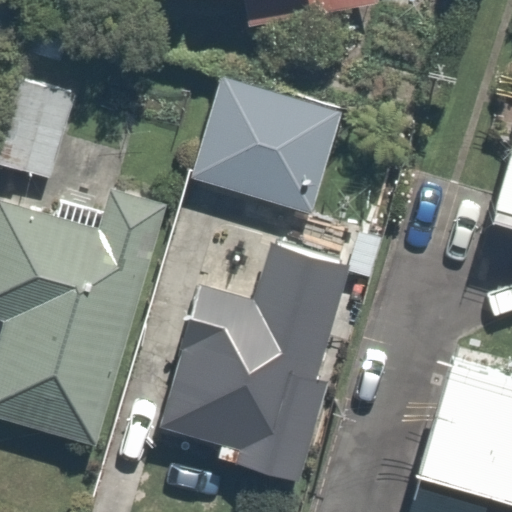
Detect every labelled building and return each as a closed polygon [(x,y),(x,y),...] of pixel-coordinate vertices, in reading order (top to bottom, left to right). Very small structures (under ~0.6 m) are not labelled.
[(238,0),(242,36),(431,18),(429,0),(238,0)] [(332,105),(207,62),(172,164),(297,207),(332,105)] [(68,88),(4,65),(0,75),(0,158),(39,172),(68,88)] [(511,65),(473,188),(511,200),(511,65)] [(79,201),(0,180),(0,422),(87,445),(152,195),(85,178),(79,201)] [(183,290),(144,411),(202,429),(197,446),(265,468),(332,258),(256,234),(233,306),(183,290)] [(511,511),(511,357),(432,338),(401,459),(511,486),(511,511)] [(471,511),(477,491),(407,474),(397,511),(471,511)]
